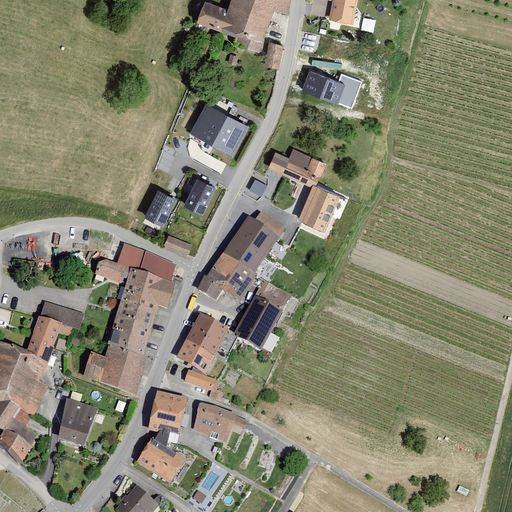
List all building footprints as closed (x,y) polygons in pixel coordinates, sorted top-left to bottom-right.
[(234,0),(228,16),(206,6),(200,27),(238,41),(236,47),(259,53),(274,14),(289,17),(289,0),(234,0)] [(321,0),(333,3),(330,23),(353,26),(358,0),(321,0)] [(368,29),(370,17),(357,15),(356,27),(368,29)] [(270,41),(267,65),(282,67),(286,43),(270,41)] [(338,83),(312,74),(305,93),(353,110),(363,81),(342,74),(338,83)] [(207,104),(190,134),(233,157),(249,127),(207,104)] [(277,153),(269,170),(313,189),(300,220),(327,232),(342,195),(319,184),(328,163),(314,158),(295,149),(290,160),(277,153)] [(267,186),(255,179),(249,191),(261,197),(267,186)] [(183,207),(203,217),(216,189),(197,180),(183,207)] [(144,218),(163,228),(177,200),(158,191),(144,218)] [(260,212),(255,220),(279,238),(285,228),(260,212)] [(254,273),(279,238),(255,220),(248,215),(207,276),(204,274),(197,288),(217,301),(223,290),(241,302),(257,275),(254,273)] [(193,247),(168,237),(164,248),(188,258),(193,247)] [(176,265),(124,244),(118,263),(107,259),(99,262),(96,274),(122,283),(124,274),(129,276),(112,329),(115,329),(110,345),(143,356),(158,306),(167,308),(175,283),(171,282),(176,265)] [(259,288),(255,295),(283,309),(291,295),(265,281),(261,288),(259,288)] [(255,295),(234,333),(261,349),(283,309),(255,295)] [(84,314),(45,301),(40,316),(73,328),(80,329),(84,314)] [(205,373),(230,328),(201,312),(176,357),(205,373)] [(27,349),(0,340),(0,427),(4,430),(0,436),(0,445),(20,464),(37,435),(26,427),(31,414),(35,416),(48,386),(39,380),(59,333),(70,336),(73,328),(40,316),(27,349)] [(91,352),(82,377),(137,396),(149,358),(143,356),(110,345),(106,357),(91,352)] [(189,369),(185,381),(212,390),(216,379),(189,369)] [(158,391),(149,428),(160,430),(170,432),(179,434),(188,397),(158,391)] [(99,407),(68,399),(60,435),(86,443),(99,407)] [(218,406),(199,402),(194,430),(227,443),(238,415),(218,406)] [(136,461),(171,484),(188,458),(177,451),(175,453),(167,447),(170,432),(160,430),(155,439),(152,437),(136,461)] [(155,511),(160,507),(137,488),(119,509),(122,511),(144,511),(146,511),(147,511),(155,511)]
